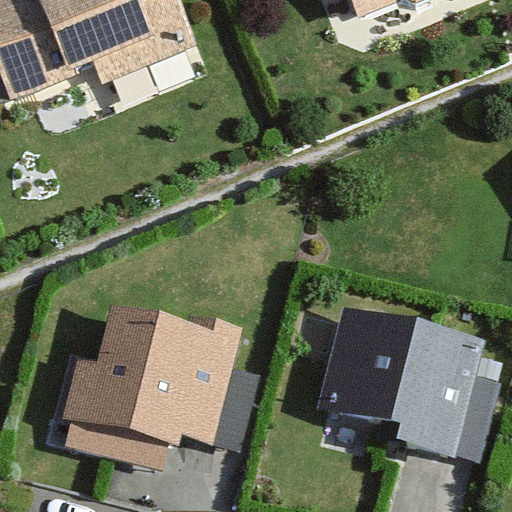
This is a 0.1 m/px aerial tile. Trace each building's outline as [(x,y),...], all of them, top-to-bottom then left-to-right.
[(32,1),(0,14),(0,66),(15,104),(98,70),(104,85),(193,50),(172,0),(66,0),(37,12),(32,1)] [(350,0),(360,24),(401,7),(417,15),(437,9),(440,0),(446,0),(450,9),(471,0),(350,0)] [(347,320),(324,414),(379,427),(380,438),(402,444),(457,457),(475,386),(483,352),(347,320)] [(68,385),(56,439),(162,463),(165,450),(208,460),(233,345),(183,334),(181,342),(106,326),(92,390),(68,385)] [(499,391),(475,386),(457,457),(402,444),(399,455),(456,468),(456,464),(482,469),(499,391)]
